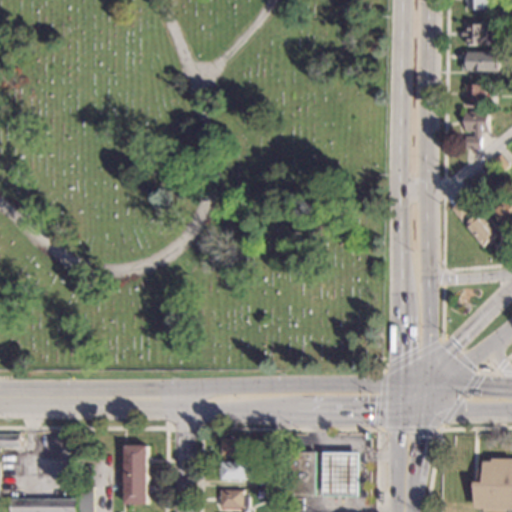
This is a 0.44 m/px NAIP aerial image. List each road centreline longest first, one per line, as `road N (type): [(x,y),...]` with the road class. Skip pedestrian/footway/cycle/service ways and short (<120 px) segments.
road 1 (secondary): [(398,396),(0,400)]
road 2 (secondary): [(430,366),(434,0)]
road 3 (secondary): [(403,0),(399,313)]
